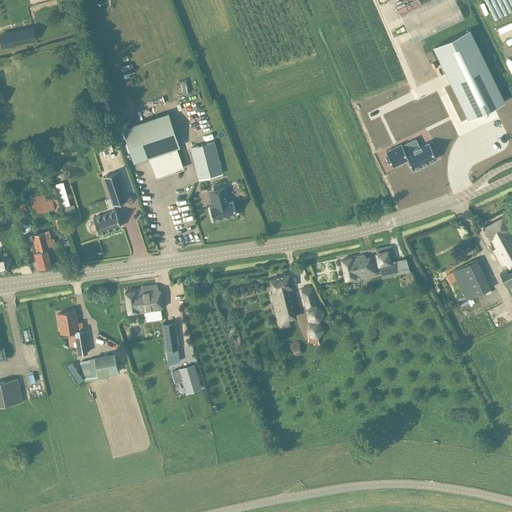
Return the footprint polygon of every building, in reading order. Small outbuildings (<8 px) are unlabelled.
[(456,0),(425,0),(399,10),(411,41),(464,21),(456,0)] [(0,35),(3,46),(34,39),(32,28),(0,35)] [(504,101),(469,29),(433,47),(468,119),(504,101)] [(431,117),(435,134),(460,128),(456,111),(431,117)] [(496,117),(508,145),(511,143),(511,115),(510,111),(496,117)] [(168,112),(122,128),(134,162),(148,157),(154,174),(159,176),(183,168),(176,148),(179,146),(168,112)] [(436,157),(429,142),(420,146),(415,137),(402,144),(401,143),(386,151),(393,166),(408,159),(413,169),(436,157)] [(191,148),(201,187),(224,181),(214,142),(191,148)] [(118,171),(106,175),(103,176),(113,205),(127,200),(118,171)] [(55,184),(63,208),(70,206),(62,182),(55,184)] [(213,220),(236,214),(232,201),(229,202),(226,187),(214,190),(215,196),(210,197),(212,206),(209,207),(213,220)] [(35,215),(55,209),(52,199),(45,200),(44,195),(30,198),(35,215)] [(61,209),(58,197),(52,199),(55,209),(55,211),(61,209)] [(73,205),(62,208),(66,221),(77,217),(73,205)] [(115,210),(101,215),(93,218),(94,222),(90,223),(89,225),(90,230),(93,231),(97,230),(98,234),(121,226),(115,210)] [(502,264),(511,258),(511,234),(511,235),(507,228),(501,217),(483,227),(493,245),(492,245),(502,264)] [(37,252),(34,253),(38,268),(52,264),(49,250),(52,249),(47,232),(33,236),(37,252)] [(376,252),(375,253),(378,265),(380,272),(396,269),(394,260),(391,261),(389,254),(393,253),(391,245),(374,249),(376,252)] [(0,273),(9,271),(8,263),(4,264),(2,251),(2,248),(0,248),(0,273)] [(341,260),(346,280),(374,273),(372,264),(370,265),(368,258),(365,259),(364,255),(341,260)] [(477,260),(446,274),(450,283),(456,280),(466,300),(490,288),(477,260)] [(511,266),(499,273),(511,297),(511,266)] [(273,291),(272,291),(270,292),(279,328),(290,325),(288,319),(296,317),(295,313),(298,309),(292,287),(288,275),(270,279),(273,291)] [(141,287),(142,290),(125,292),(128,312),(138,311),(143,310),(145,321),(162,319),(160,308),(158,289),(157,289),(157,285),(141,287)] [(301,288),(306,306),(316,303),(310,285),(301,288)] [(323,311),(316,303),(305,309),(308,320),(319,321),(323,311)] [(61,333),(74,331),(78,354),(87,353),(83,329),(78,330),(75,311),(57,314),(61,333)] [(317,321),(307,324),(307,336),(308,336),(307,343),(318,345),(318,339),(318,340),(324,330),(317,321)] [(162,324),(166,350),(167,359),(179,357),(178,349),(174,322),(162,324)] [(293,356),(302,353),(300,344),(284,351),(286,356),(292,354),(293,356)] [(114,353),(94,356),(94,358),(88,359),(88,360),(82,361),(85,377),(97,375),(97,376),(118,373),(116,363),(119,363),(118,355),(115,355),(114,353)] [(68,367),(78,382),(83,379),(72,363),(68,367)] [(193,365),(172,371),(175,380),(182,378),(187,392),(200,388),(193,365)] [(0,407),(23,403),(18,378),(0,381),(0,407)]
